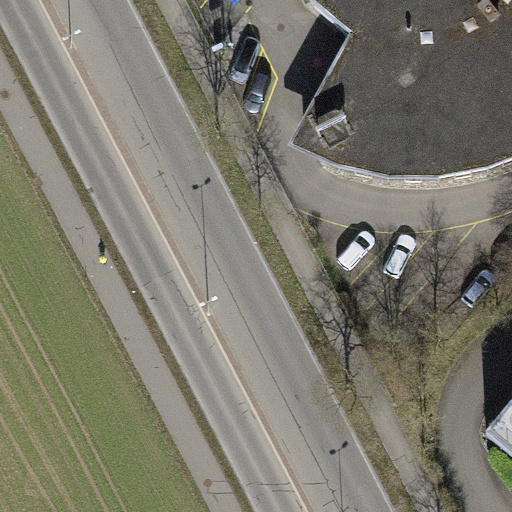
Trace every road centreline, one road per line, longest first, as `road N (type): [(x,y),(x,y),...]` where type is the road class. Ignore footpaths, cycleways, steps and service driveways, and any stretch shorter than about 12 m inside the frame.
road 1 (secondary): [(356,511),(91,0)]
road 2 (secondary): [(14,0),(278,511)]
